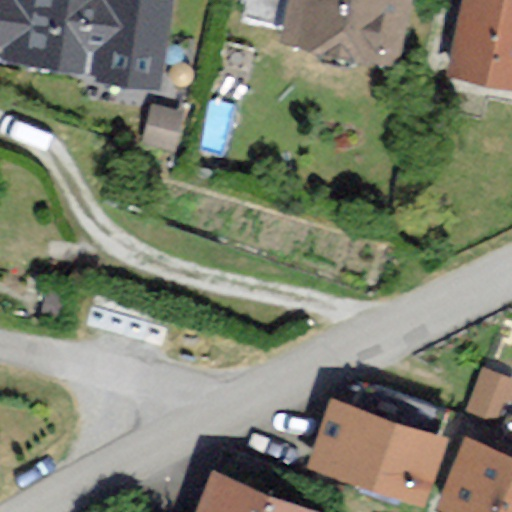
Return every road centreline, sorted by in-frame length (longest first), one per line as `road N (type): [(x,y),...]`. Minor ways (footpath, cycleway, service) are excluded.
road 1 (tertiary): [(511,273),(387,330),(226,422)]
road 2 (residential): [(226,422),(68,362),(0,347)]
road 3 (tertiary): [(226,422),(51,511)]
